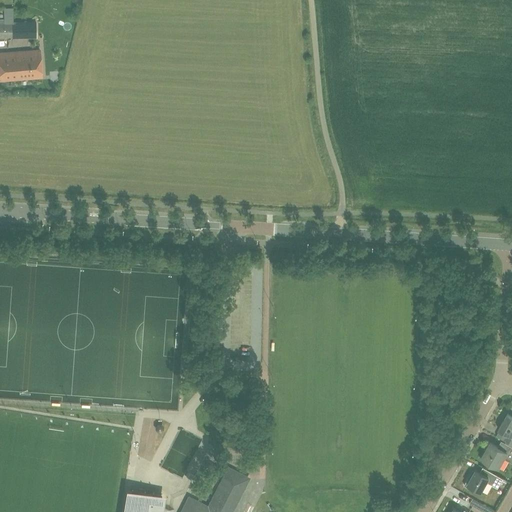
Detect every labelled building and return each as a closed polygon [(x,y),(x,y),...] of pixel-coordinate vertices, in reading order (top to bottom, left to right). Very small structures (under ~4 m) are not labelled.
[(0,19),(0,37),(10,37),(10,22),(13,22),(12,19),(0,19)] [(27,37),(27,22),(13,22),(10,22),(10,37),(27,37)] [(0,53),(0,79),(42,76),(40,50),(0,53)] [(511,415),(507,413),(498,429),(507,434),(504,439),(511,444),(511,415)] [(511,460),(511,459),(511,446),(505,442),(501,448),(488,441),(484,449),(486,451),(482,457),(498,467),(504,456),(511,460)] [(181,511),(229,511),(247,478),(229,469),(209,507),(189,497),(181,511)] [(499,485),(504,488),(508,482),(491,472),(488,476),(475,469),(471,476),(470,475),(464,485),(472,490),(474,487),(480,491),(486,481),(497,488),(499,485)] [(122,511),(163,511),(166,494),(127,488),(122,511)]
